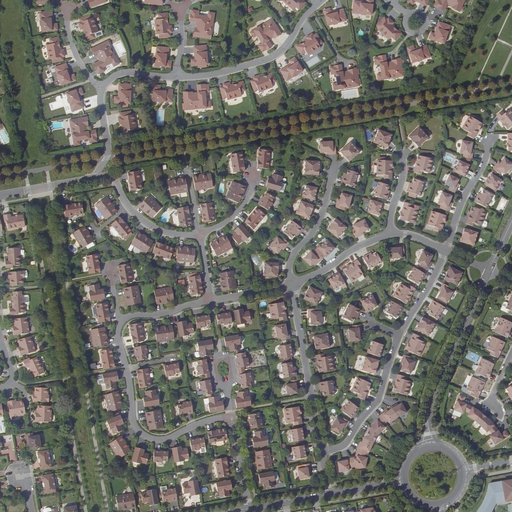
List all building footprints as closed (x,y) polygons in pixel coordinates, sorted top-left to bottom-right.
[(281,0),(293,9),(295,6),(299,10),(305,3),(300,0),(281,0)] [(366,14),(371,15),(372,0),(366,0),(366,4),(365,4),(365,3),(361,2),(354,1),(352,13),(361,14),(361,15),(365,15),(366,14)] [(440,0),(440,1),(437,0),(436,0),(434,6),(437,8),(438,8),(444,11),(447,4),(450,6),(451,4),(453,5),(452,7),(455,9),(455,10),(459,12),(464,0),(440,0)] [(329,9),(323,10),(327,25),(332,24),(334,25),(337,24),(338,23),(346,21),(343,9),(336,11),(336,12),(332,13),(332,14),(331,14),(329,9)] [(198,11),(192,10),(191,14),(190,14),(189,21),(197,22),(196,26),(198,26),(198,28),(195,28),(194,32),(194,31),(193,36),(210,39),(211,33),(210,33),(211,24),(212,24),(214,13),(208,13),(208,17),(198,15),(198,11)] [(52,12),(40,13),(41,21),(40,22),(40,25),(41,26),(42,31),(57,30),(56,24),(51,24),(51,23),(52,23),(51,19),(52,19),(52,12)] [(166,13),(158,14),(159,19),(155,20),(157,35),(159,34),(160,38),(163,38),(162,34),(172,32),(171,26),(168,26),(168,23),(167,23),(166,13)] [(90,15),(87,16),(88,19),(78,23),(80,29),(82,28),(83,28),(84,31),(85,31),(88,40),(95,38),(94,33),(98,32),(93,18),(91,19),(90,15)] [(379,28),(378,29),(388,40),(391,37),(395,40),(400,34),(393,27),(394,27),(391,25),(393,23),(388,18),(381,25),(379,23),(377,25),(379,28)] [(259,27),(250,33),(253,37),(257,35),(262,44),(258,46),(262,52),(265,50),(266,50),(272,47),(268,40),(271,38),(270,36),(272,36),(273,38),(277,36),(277,37),(281,34),(272,19),(267,22),(267,23),(260,28),(259,27)] [(450,26),(438,22),(436,29),(437,29),(436,33),(436,35),(431,33),(429,39),(444,44),(445,39),(447,38),(448,35),(447,34),(450,26)] [(317,42),(313,36),(312,34),(306,37),(307,40),(297,47),(301,54),(305,51),(307,55),(320,47),(319,45),(322,43),(320,40),(317,42)] [(57,38),(49,39),(50,44),(46,45),(49,60),(52,59),(52,63),(56,62),(55,58),(65,56),(63,50),(61,50),(60,47),(59,47),(57,38)] [(107,41),(92,49),(94,53),(96,56),(99,55),(99,57),(98,57),(100,61),(93,64),(96,71),(97,70),(98,74),(105,71),(103,67),(112,63),(114,66),(119,64),(114,54),(113,54),(109,47),(110,46),(107,41)] [(206,46),(194,47),(194,54),(195,54),(196,58),(197,58),(197,59),(191,60),(192,66),(198,65),(198,68),(207,67),(206,64),(207,64),(207,59),(208,58),(207,55),(206,54),(206,46)] [(413,46),(407,48),(412,63),(417,61),(418,62),(421,61),(422,60),(430,57),(426,46),(419,48),(420,49),(416,50),(416,51),(415,51),(413,46)] [(168,48),(157,47),(156,55),(155,56),(154,59),(155,60),(155,65),(170,67),(171,61),(165,61),(166,59),(167,59),(167,55),(168,55),(168,48)] [(397,77),(403,76),(400,58),(395,59),(396,60),(392,61),(392,63),(390,64),(390,62),(386,63),(385,55),(378,56),(378,57),(374,58),(375,65),(379,64),(381,74),(377,74),(378,80),(389,78),(389,77),(397,76),(397,77)] [(298,73),(302,71),(294,57),(289,61),(292,65),(291,66),(290,65),(287,67),(286,67),(280,71),(286,81),(293,76),(295,77),(298,75),(298,73)] [(66,64),(55,67),(57,75),(57,76),(58,80),(59,81),(61,85),(76,80),(74,75),(68,76),(68,75),(69,74),(68,71),(66,64)] [(353,87),(359,86),(359,85),(359,83),(358,79),(357,74),(356,69),(356,68),(351,69),(351,70),(348,70),(348,73),(346,73),(346,72),(342,73),(341,65),(334,66),(334,67),(330,67),(331,74),(335,74),(337,83),(333,84),(334,90),(345,88),(345,87),(353,85),(353,87)] [(258,90),(259,92),(272,87),(271,83),(276,81),(273,73),(264,77),(263,76),(260,78),(260,77),(259,75),(253,78),(257,87),(253,88),(254,91),(258,90)] [(229,83),(223,85),(226,94),(222,95),(223,98),(226,97),(227,100),(241,96),(240,92),(245,90),(243,83),(233,85),(230,85),(229,83)] [(131,85),(119,84),(119,91),(119,95),(120,95),(120,97),(114,97),(114,103),(130,103),(130,98),(131,97),(131,94),(130,93),(131,85)] [(159,85),(153,85),(153,101),(158,101),(159,102),(163,102),(164,101),(172,102),(172,90),(165,90),(161,90),(161,91),(159,91),(159,85)] [(204,85),(197,85),(198,93),(194,93),(194,95),(192,95),(192,92),(188,93),(188,92),(183,92),(185,110),(191,109),(191,108),(199,107),(199,108),(210,107),(210,102),(206,102),(205,92),(209,92),(208,85),(204,85)] [(81,88),(66,93),(68,98),(67,99),(68,103),(70,103),(72,111),(83,107),(81,101),(80,101),(79,97),(78,97),(78,96),(83,94),(81,88)] [(511,123),(511,113),(508,108),(502,113),(500,111),(494,116),(505,129),(511,123)] [(128,116),(118,117),(119,124),(122,124),(123,127),(125,136),(133,135),(132,130),(136,129),(134,115),(131,115),(130,111),(127,112),(128,116)] [(466,132),(465,135),(472,139),(480,123),(467,116),(460,128),(466,132)] [(87,117),(70,120),(71,126),(72,126),(73,134),(72,134),(74,145),(80,144),(79,140),(89,138),(90,143),(96,141),(96,137),(95,130),(88,132),(87,128),(85,128),(85,126),(88,126),(87,122),(88,122),(87,117)] [(417,127),(406,136),(416,147),(426,137),(417,127)] [(389,135),(376,129),(371,142),(384,148),(389,135)] [(334,154),(333,145),(330,145),(330,141),(317,142),(318,153),(324,152),(327,152),(327,154),(334,154)] [(461,154),(461,157),(469,158),(471,152),(469,151),(469,149),(470,142),(460,141),(458,153),(461,154)] [(348,142),(337,151),(347,162),(357,152),(348,142)] [(256,160),(256,161),(255,168),(262,168),(266,169),(268,150),(257,149),(256,158),(257,158),(257,161),(256,160)] [(232,173),(241,171),(243,170),(241,163),(240,163),(240,161),(241,161),(239,152),(228,154),(232,173)] [(416,155),(411,173),(419,174),(420,171),(427,173),(431,159),(416,155)] [(491,168),(498,174),(500,172),(503,174),(510,164),(502,157),(498,163),(496,165),(495,163),(491,168)] [(317,161),(303,160),(302,174),(317,175),(317,161)] [(382,178),(390,178),(390,160),(375,160),(374,174),(382,175),(382,178)] [(457,160),(452,172),(463,177),(465,173),(464,172),(466,169),(467,164),(457,160)] [(343,177),(340,176),(338,182),(352,187),(356,173),(346,170),(344,174),(343,177)] [(128,182),(127,182),(128,191),(139,189),(136,171),(125,173),(127,180),(128,182)] [(265,180),(263,187),(276,191),(279,182),(277,182),(279,176),(270,173),(268,179),(268,181),(265,180)] [(197,175),(191,176),(193,189),(210,186),(208,174),(204,175),(203,174),(199,175),(199,176),(197,176),(197,175)] [(484,180),(482,184),(493,190),(499,180),(489,174),(487,178),(485,181),(484,180)] [(447,187),(453,190),(456,186),(453,185),(455,183),(456,179),(447,175),(442,184),(447,187)] [(186,190),(183,177),(177,178),(177,180),(175,180),(175,179),(170,179),(170,180),(166,181),(168,193),(186,190)] [(409,186),(406,185),(404,191),(407,192),(406,195),(410,196),(411,193),(414,194),(417,195),(422,182),(412,179),(410,183),(409,186)] [(244,187),(236,183),(232,182),(225,198),(237,203),(238,198),(239,199),(241,194),(240,194),(241,192),(242,192),(244,187)] [(384,192),(385,190),(386,185),(376,182),(372,195),(385,200),(387,193),(384,192)] [(304,185),(301,197),(313,200),(314,196),(313,196),(314,193),(315,188),(304,185)] [(475,195),(472,201),(484,207),(490,195),(481,190),(479,194),(478,197),(475,195)] [(438,208),(446,211),(448,205),(446,204),(447,202),(449,195),(440,191),(435,204),(439,205),(438,208)] [(260,198),(256,204),(267,210),(271,203),(270,202),(272,197),(264,193),(262,197),(261,199),(260,198)] [(337,202),(335,201),(333,207),(342,210),(343,207),(347,208),(350,195),(339,193),(338,199),(337,202)] [(144,210),(143,211),(147,214),(151,217),(159,208),(146,195),(137,205),(142,209),(142,208),(144,210)] [(94,204),(105,219),(115,211),(112,206),(111,207),(110,205),(111,204),(108,200),(107,201),(104,197),(94,204)] [(312,206),(298,200),(293,213),(307,219),(312,206)] [(380,208),(381,204),(369,200),(366,212),(376,216),(378,210),(379,207),(380,208)] [(69,205),(68,204),(61,205),(63,216),(81,213),(79,202),(71,204),(69,205)] [(209,202),(198,204),(200,211),(201,214),(200,214),(201,222),(213,220),(209,202)] [(410,204),(402,202),(397,219),(412,223),(416,209),(409,207),(410,204)] [(186,206),(175,208),(178,226),(189,224),(188,216),(187,216),(186,214),(187,214),(186,206)] [(469,207),(463,223),(470,226),(472,223),(479,226),(484,212),(469,207)] [(249,216),(248,215),(243,222),(251,229),(263,215),(254,208),(250,213),(250,214),(249,216)] [(444,215),(430,211),(425,225),(433,227),(432,230),(439,232),(444,215)] [(18,215),(15,216),(10,217),(10,214),(3,215),(4,222),(6,222),(7,229),(25,226),(23,215),(18,215)] [(118,217),(109,224),(121,238),(130,231),(124,225),(122,223),(123,223),(118,217)] [(333,219),(325,229),(336,238),(345,227),(333,219)] [(352,228),(350,229),(354,237),(360,235),(359,233),(361,232),(367,229),(363,219),(351,225),(352,228)] [(294,232),(297,234),(301,229),(290,221),(281,232),(289,239),(293,234),(294,232)] [(248,234),(239,224),(234,229),(235,231),(234,232),(229,236),(235,243),(240,239),(241,240),(248,234)] [(83,225),(72,232),(81,247),(91,240),(89,237),(90,236),(87,232),(86,233),(85,231),(86,230),(83,225)] [(476,232),(462,228),(458,241),(471,246),(476,232)] [(141,234),(136,231),(129,243),(145,252),(151,241),(147,239),(147,238),(143,236),(142,237),(140,236),(141,234)] [(230,246),(223,235),(218,238),(219,239),(217,240),(216,239),(212,241),(212,242),(208,244),(214,255),(230,246)] [(283,248),(287,243),(280,237),(278,239),(275,237),(267,247),(276,253),(280,248),(281,246),(283,248)] [(326,253),(329,251),(332,248),(325,239),(315,248),(324,257),(327,254),(326,253)] [(155,242),(151,252),(168,258),(172,248),(164,245),(164,246),(161,245),(162,244),(155,242)] [(395,247),(393,247),(386,248),(387,259),(400,258),(400,254),(403,254),(402,244),(395,245),(395,247)] [(176,246),(174,259),(192,261),(193,249),(189,248),(189,247),(184,247),(184,248),(182,248),(182,246),(176,246)] [(5,268),(13,267),(13,266),(20,265),(19,248),(8,248),(8,253),(8,256),(8,261),(5,261),(5,268)] [(318,261),(313,256),(309,251),(302,259),(309,266),(311,264),(313,262),(315,264),(318,261)] [(426,263),(428,261),(430,255),(421,251),(415,262),(419,264),(418,266),(425,270),(428,264),(426,263)] [(84,255),(88,274),(99,272),(97,264),(96,264),(96,262),(97,262),(95,253),(84,255)] [(368,256),(366,254),(361,257),(367,269),(380,262),(375,253),(370,255),(368,256)] [(360,266),(355,260),(341,270),(349,282),(361,274),(357,268),(360,266)] [(269,263),(263,262),(261,276),(276,277),(276,263),(269,263)] [(127,264),(122,264),(116,265),(118,274),(119,276),(118,276),(118,277),(119,284),(130,282),(127,264)] [(460,272),(448,267),(442,279),(455,285),(460,272)] [(423,274),(413,268),(406,278),(416,284),(418,280),(420,276),(421,277),(423,274)] [(10,286),(23,285),(23,278),(24,278),(23,271),(8,272),(8,276),(11,276),(11,278),(10,278),(10,286)] [(219,285),(220,291),(233,289),(230,271),(218,273),(219,278),(218,278),(219,283),(220,283),(220,285),(219,285)] [(343,283),(337,272),(333,274),(334,275),(331,277),(326,280),(332,290),(343,283)] [(190,295),(201,293),(200,284),(199,284),(198,282),(200,282),(198,274),(187,276),(190,295)] [(88,291),(90,300),(103,298),(102,291),(100,291),(99,289),(98,283),(89,285),(90,291),(88,291)] [(413,289),(407,285),(405,288),(399,283),(391,296),(404,304),(413,289)] [(447,290),(449,288),(441,283),(438,289),(440,290),(438,292),(435,298),(444,304),(451,292),(447,290)] [(320,292),(307,286),(301,299),(314,305),(320,292)] [(152,292),(155,304),(161,303),(161,302),(163,302),(163,303),(168,302),(168,301),(172,301),(170,288),(152,292)] [(133,305),(133,306),(138,305),(137,304),(142,304),(140,292),(122,295),(125,308),(131,306),(130,305),(133,305)] [(12,303),(12,308),(9,308),(10,315),(17,315),(17,313),(24,312),(24,304),(28,303),(29,302),(29,297),(27,295),(23,295),(12,296),(12,300),(12,303)] [(371,296),(359,301),(364,312),(368,310),(368,309),(371,308),(375,306),(371,296)] [(436,319),(443,307),(431,300),(428,306),(431,307),(429,310),(426,314),(436,319)] [(402,308),(391,301),(384,312),(394,318),(397,313),(398,310),(400,311),(402,308)] [(502,301),(498,309),(507,313),(508,310),(504,308),(506,303),(502,301)] [(97,323),(108,321),(107,313),(106,313),(105,311),(106,311),(105,302),(93,304),(97,323)] [(277,317),(277,321),(285,319),(282,302),(266,304),(269,319),(277,317)] [(354,314),(356,316),(359,310),(347,304),(341,317),(350,322),(352,317),(354,314)] [(238,309),(232,310),(234,324),(243,322),(242,320),(248,320),(247,310),(241,311),(239,311),(238,309)] [(315,309),(306,309),(306,315),(309,315),(309,318),(309,324),(320,324),(319,311),(315,311),(315,309)] [(219,314),(214,315),(216,324),(221,323),(222,324),(230,323),(228,311),(221,312),(221,313),(219,314)] [(200,315),(193,316),(195,328),(203,326),(203,325),(209,324),(207,315),(202,316),(200,316),(200,315)] [(27,317),(13,319),(14,326),(15,326),(16,328),(13,328),(14,335),(29,333),(27,317)] [(427,336),(433,323),(421,317),(414,329),(427,336)] [(498,317),(492,331),(506,338),(508,332),(507,332),(508,330),(511,323),(498,317)] [(175,322),(175,323),(177,335),(186,334),(186,332),(191,331),(190,322),(184,323),(182,323),(182,321),(175,322)] [(141,332),(142,332),(140,324),(129,326),(133,344),(143,342),(142,335),(141,335),(141,332)] [(280,340),(289,339),(288,332),(285,333),(285,330),(284,324),(273,326),(275,338),(279,338),(280,340)] [(158,327),(152,328),(155,340),(172,337),(170,325),(165,326),(165,325),(160,326),(161,327),(158,328),(158,327)] [(359,325),(350,325),(350,328),(346,329),(348,342),(359,340),(358,334),(357,331),(360,331),(359,325)] [(106,344),(107,344),(105,338),(104,339),(104,336),(105,336),(104,331),(103,332),(102,327),(90,329),(94,347),(106,344)] [(325,333),(311,336),(314,349),(328,347),(325,333)] [(418,336),(411,333),(404,349),(418,356),(424,343),(417,339),(418,336)] [(237,344),(235,335),(222,338),(223,345),(225,344),(226,346),(227,350),(227,352),(233,351),(236,350),(235,344),(237,344)] [(31,336),(18,340),(20,347),(21,347),(21,348),(18,349),(20,355),(35,351),(31,336)] [(489,351),(488,354),(496,358),(499,352),(497,351),(499,348),(500,349),(504,342),(491,336),(485,349),(489,351)] [(197,342),(196,342),(198,351),(199,351),(201,356),(204,356),(210,355),(210,353),(209,349),(208,347),(211,347),(209,340),(197,342)] [(367,353),(378,357),(380,353),(378,353),(380,350),(382,345),(371,341),(367,353)] [(279,358),(292,356),(291,352),(290,352),(289,349),(288,344),(277,346),(279,358)] [(144,345),(132,347),(133,354),(135,354),(135,356),(136,361),(145,360),(144,354),(145,354),(144,345)] [(98,351),(102,369),(113,367),(111,360),(110,360),(110,357),(111,357),(109,349),(98,351)] [(237,353),(234,354),(235,359),(235,361),(234,361),(235,368),(241,367),(247,366),(245,358),(244,358),(243,352),(237,353)] [(322,353),(314,355),(317,372),(333,369),(330,355),(322,357),(322,353)] [(409,360),(410,357),(402,354),(400,360),(402,361),(401,364),(399,370),(409,373),(413,361),(409,360)] [(29,358),(22,361),(25,368),(28,366),(30,370),(32,373),(34,377),(44,372),(37,356),(30,360),(29,358)] [(377,361),(364,356),(360,370),(373,374),(377,361)] [(480,358),(473,372),(487,378),(489,373),(489,372),(489,371),(493,364),(480,358)] [(201,360),(195,361),(196,366),(195,367),(196,375),(202,374),(208,373),(207,366),(205,366),(205,364),(204,359),(201,360)] [(279,364),(282,378),(295,376),(294,369),(291,370),(291,367),(290,362),(279,364)] [(169,363),(162,365),(164,376),(172,375),(172,374),(177,373),(176,364),(171,364),(169,365),(169,363)] [(137,381),(138,388),(149,386),(146,368),(135,370),(136,378),(138,378),(138,381),(137,381)] [(115,372),(102,374),(101,374),(102,383),(103,383),(105,382),(106,388),(115,387),(114,381),(114,379),(116,378),(115,372)] [(242,374),(236,375),(237,382),(239,382),(239,384),(240,388),(243,388),(249,387),(248,381),(249,381),(248,373),(242,374)] [(402,379),(403,376),(395,374),(391,391),(406,395),(409,381),(402,379)] [(469,391),(468,394),(470,395),(476,398),(479,391),(477,391),(479,388),(480,389),(483,382),(470,376),(464,389),(469,391)] [(357,393),(355,397),(362,400),(370,383),(355,377),(350,390),(357,393)] [(201,395),(207,394),(210,394),(209,389),(209,387),(210,387),(209,379),(203,381),(197,382),(199,390),(200,390),(201,395)] [(321,388),(321,391),(322,396),(333,394),(330,380),(317,382),(318,388),(321,388)] [(296,382),(290,383),(284,384),(286,395),(296,393),(295,389),(295,386),(297,386),(297,382),(296,382)] [(48,388),(41,388),(34,387),(34,395),(36,395),(36,397),(33,397),(33,401),(48,402),(49,395),(48,395),(48,388)] [(141,400),(143,407),(156,404),(154,396),(153,396),(152,390),(142,391),(144,397),(144,399),(141,400)] [(117,391),(104,394),(109,412),(120,408),(119,404),(120,403),(119,399),(118,399),(117,397),(118,396),(117,391)] [(233,401),(234,408),(247,405),(246,397),(244,397),(243,391),(240,392),(234,393),(235,399),(235,401),(233,401)] [(452,409),(461,413),(462,410),(465,404),(462,402),(464,396),(458,394),(452,409)] [(209,412),(216,411),(222,410),(221,403),(218,404),(218,402),(217,396),(211,397),(208,398),(209,403),(207,404),(209,412)] [(15,401),(15,403),(14,400),(7,401),(10,417),(26,414),(24,406),(23,401),(16,402),(16,403),(15,401)] [(340,410),(350,418),(352,415),(351,414),(353,412),(356,407),(347,401),(340,410)] [(184,415),(191,414),(189,402),(181,403),(181,405),(175,406),(177,415),(182,414),(184,414),(184,415)] [(389,408),(395,417),(405,412),(400,402),(396,404),(394,406),(393,404),(389,407),(389,408)] [(472,420),(478,411),(472,407),(465,403),(465,404),(462,410),(467,412),(465,415),(472,420)] [(50,422),(51,406),(37,406),(37,413),(38,413),(38,415),(35,415),(35,421),(50,422)] [(298,406),(282,409),(285,423),(292,422),(293,425),(301,424),(298,406)] [(377,416),(384,423),(386,421),(388,423),(395,417),(389,408),(386,411),(384,412),(383,411),(377,416)] [(156,410),(143,412),(145,418),(146,418),(146,421),(145,421),(146,426),(147,425),(148,430),(160,428),(156,410)] [(478,411),(472,420),(479,426),(485,420),(487,419),(483,415),(484,414),(479,410),(478,411)] [(247,422),(248,429),(260,427),(259,419),(257,419),(256,413),(247,415),(248,419),(248,422),(247,422)] [(118,415),(106,420),(109,428),(111,428),(113,433),(122,430),(120,424),(119,422),(121,421),(118,415)] [(381,425),(384,423),(377,416),(372,422),(373,423),(371,424),(369,427),(377,434),(383,427),(381,425)] [(342,426),(344,427),(347,421),(340,417),(338,419),(335,417),(329,429),(338,434),(341,428),(342,426)] [(485,420),(479,426),(485,432),(487,430),(491,434),(496,430),(485,420)] [(371,443),(377,434),(369,427),(367,426),(364,432),(365,433),(364,434),(361,438),(371,443)] [(302,432),(301,427),(289,430),(291,442),(302,440),(301,435),(301,432),(302,432)] [(213,430),(205,432),(207,443),(226,439),(223,428),(215,430),(215,431),(213,431),(213,430)] [(491,434),(488,435),(493,444),(508,435),(504,430),(499,433),(496,430),(491,434)] [(250,440),(252,447),(265,445),(263,436),(262,437),(261,431),(251,432),(252,438),(253,440),(250,440)] [(30,450),(41,448),(39,435),(33,436),(33,433),(25,434),(26,441),(28,441),(29,445),(30,450)] [(119,436),(108,443),(118,458),(128,451),(126,447),(127,447),(124,443),(123,444),(122,442),(123,441),(119,436)] [(199,449),(199,450),(206,449),(204,437),(196,439),(196,440),(191,441),(192,450),(197,449),(199,449)] [(367,452),(371,443),(361,438),(360,442),(359,444),(358,443),(355,451),(364,454),(365,450),(367,452)] [(304,449),(303,445),(291,447),(293,460),(305,457),(304,452),(303,449),(304,449)] [(134,446),(130,460),(138,462),(139,460),(145,462),(147,453),(142,451),(140,451),(140,448),(134,446)] [(177,446),(170,448),(172,461),(181,460),(181,458),(187,457),(185,448),(179,449),(177,449),(177,446)] [(152,449),(151,462),(160,462),(160,460),(166,461),(166,451),(161,451),(159,451),(159,450),(152,449)] [(40,470),(51,468),(50,461),(51,460),(51,455),(49,455),(48,450),(37,452),(38,458),(40,459),(40,462),(39,463),(40,470)] [(256,464),(255,464),(256,470),(269,468),(265,450),(253,452),(254,457),(253,457),(254,462),(255,461),(256,464)] [(348,459),(350,467),(353,467),(353,469),(363,467),(365,457),(363,457),(364,454),(355,451),(353,457),(354,458),(351,459),(348,459)] [(226,465),(224,457),(213,459),(216,478),(228,476),(226,467),(225,467),(225,465),(226,465)] [(347,468),(350,467),(348,459),(348,458),(342,459),(342,460),(339,461),(336,461),(337,472),(348,470),(347,468)] [(309,471),(308,467),(301,468),(296,469),(298,479),(308,477),(307,474),(306,471),(309,471)] [(270,472),(257,474),(258,481),(260,481),(261,483),(262,489),(271,487),(270,481),(271,481),(270,472)] [(54,481),(53,474),(42,476),(43,482),(44,483),(45,486),(44,487),(45,493),(56,491),(55,487),(56,486),(55,481),(54,481)] [(492,511),(492,510),(497,502),(510,500),(510,498),(511,497),(511,479),(490,483),(487,494),(479,509),(476,511),(492,511)] [(230,487),(229,480),(215,482),(217,491),(219,491),(220,497),(229,496),(228,490),(228,488),(230,487)] [(191,498),(198,497),(196,486),(195,483),(187,485),(187,486),(181,487),(183,497),(189,496),(191,495),(191,498)] [(169,502),(175,501),(173,488),(165,490),(166,491),(160,493),(162,502),(166,501),(168,500),(169,502)] [(150,505),(156,504),(154,490),(145,492),(146,493),(140,495),(141,504),(147,503),(149,503),(150,505)] [(128,509),(134,508),(132,495),(114,498),(116,510),(121,509),(121,510),(126,509),(126,508),(128,507),(128,509)]
